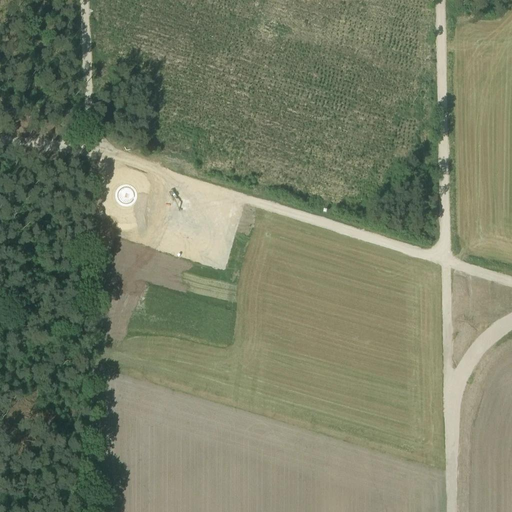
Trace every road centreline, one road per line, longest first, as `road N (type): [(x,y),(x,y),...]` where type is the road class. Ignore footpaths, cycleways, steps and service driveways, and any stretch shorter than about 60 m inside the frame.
road 1 (track): [(440,0),(443,258),(143,171)]
road 2 (track): [(85,0),(91,143),(98,155),(143,171)]
